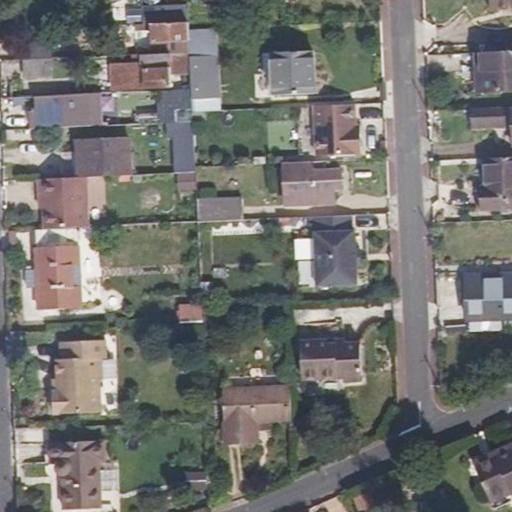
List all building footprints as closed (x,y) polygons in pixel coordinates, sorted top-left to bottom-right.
[(511,0),(487,0),(488,11),(501,10),(505,5),(511,9),(511,0)] [(162,18),(188,18),(188,4),(162,4),(162,18)] [(143,11),(144,25),(152,25),(159,25),(159,10),(143,11)] [(159,25),(152,25),(153,42),(175,41),(175,53),(190,53),(189,32),(189,23),(159,25)] [(48,60),(48,44),(23,44),(24,79),(51,77),(51,59),(48,60)] [(511,51),(482,53),(483,78),(476,78),(477,93),(511,91),(511,51)] [(166,74),(191,73),(190,58),(190,53),(175,53),(165,54),(166,74)] [(314,95),(312,53),(272,55),(272,56),(274,97),(277,96),(314,95)] [(167,88),(166,74),(165,54),(140,55),(140,63),(108,65),(109,91),(167,88)] [(277,96),(274,97),(272,56),(265,56),(265,76),(270,76),(271,99),(277,99),(277,96)] [(191,73),(191,90),(192,100),(217,99),(217,96),(215,57),(190,58),(191,73)] [(192,100),(191,90),(169,91),(169,109),(175,109),(175,120),(193,120),(192,113),(192,100)] [(34,98),(36,131),(90,129),(88,95),(34,98)] [(217,99),(192,100),(192,113),(201,113),(222,112),(222,96),(217,96),(217,99)] [(511,107),(470,109),(472,127),(511,125),(511,107)] [(201,113),(192,113),(193,120),(193,122),(201,121),(201,113)] [(343,150),(342,117),(314,118),(316,150),(343,150)] [(80,141),(82,177),(132,175),(130,139),(80,141)] [(165,159),(165,173),(185,173),(195,172),(195,167),(194,151),(181,151),(181,158),(165,159)] [(329,171),(329,160),(293,162),(295,205),(341,204),(340,189),(340,171),(329,171)] [(511,160),(486,162),(487,189),(482,190),(484,210),(511,209),(511,160)] [(348,170),(340,171),(340,189),(348,189),(348,170)] [(185,182),(195,182),(195,172),(185,173),(185,182)] [(43,209),(44,229),(76,228),(84,227),(82,177),(38,179),(39,198),(43,197),(43,209)] [(196,202),(198,222),(243,220),(242,200),(196,202)] [(44,229),(35,230),(36,247),(77,245),(76,228),(44,229)] [(317,236),(319,292),(362,290),(359,234),(317,236)] [(77,245),(36,247),(37,265),(21,266),(22,285),(38,284),(39,308),(82,307),(77,245)] [(511,319),(511,283),(466,286),(469,323),(511,319)] [(178,323),(201,322),(200,306),(200,302),(177,303),(178,323)] [(188,336),(169,337),(170,356),(189,355),(188,336)] [(56,358),(57,376),(57,388),(52,388),(53,411),(98,410),(98,404),(97,379),(102,379),(102,377),(102,357),(105,357),(105,340),(61,341),(61,358),(56,358)] [(358,344),(343,345),(329,345),(329,340),(300,341),(301,376),(340,375),(341,379),(360,378),(358,344)] [(105,357),(102,357),(102,377),(115,376),(115,357),(105,357)] [(269,420),(291,419),(290,386),(222,389),(224,444),(256,443),(256,429),(255,420),(269,420)] [(269,428),(269,420),(255,420),(256,429),(269,428)] [(105,460),(104,440),(49,442),(50,462),(58,462),(56,466),(57,470),(59,475),(62,474),(63,509),(101,507),(99,460),(105,460)] [(511,451),(492,460),(490,457),(472,464),(488,501),(509,492),(511,498),(511,497),(511,451)] [(368,490),(349,499),(354,511),(373,502),(368,490)]
